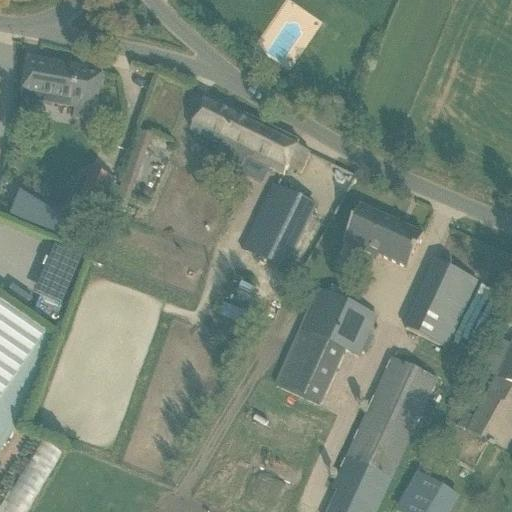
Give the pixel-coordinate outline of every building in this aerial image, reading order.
[(27,59),(24,79),(20,100),(76,110),(74,120),(91,123),(91,122),(93,122),(102,73),(27,59)] [(205,98),(197,116),(189,132),(219,146),(215,155),(224,160),(225,158),(242,166),(246,159),(282,177),(287,167),(301,174),(310,154),(297,148),(299,143),(205,98)] [(134,186),(150,134),(138,130),(122,183),(134,186)] [(114,181),(90,172),(77,206),(102,215),(114,181)] [(283,192),(262,236),(295,252),(317,209),(311,206),(283,192)] [(18,202),(11,218),(59,238),(66,222),(18,202)] [(379,257),(408,270),(423,237),(360,207),(343,243),(378,259),(379,257)] [(65,307),(84,257),(56,246),(36,296),(65,307)] [(476,282),(436,263),(405,331),(445,349),(476,282)] [(376,318),(320,292),(301,333),(344,352),(358,358),(376,318)] [(0,401),(45,335),(0,304),(0,401)] [(511,385),(511,344),(497,379),(511,385)] [(376,511),(437,381),(392,360),(332,491),(338,494),(329,511),(376,511)] [(427,481),(408,511),(453,511),(460,500),(427,481)]
